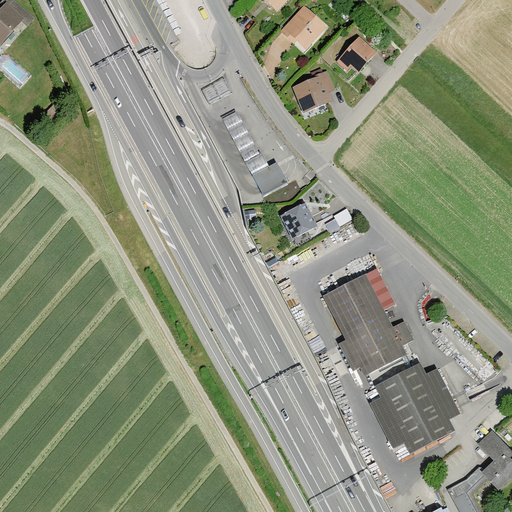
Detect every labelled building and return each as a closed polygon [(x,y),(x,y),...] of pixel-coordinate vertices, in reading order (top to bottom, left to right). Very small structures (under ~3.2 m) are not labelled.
[(259,0),(275,15),(288,0),(259,0)] [(4,5),(0,9),(0,46),(22,21),(4,5)] [(326,28),(304,8),(282,32),(303,52),(326,28)] [(356,39),(335,62),(354,79),(375,55),(356,39)] [(293,90),(302,115),(329,105),(319,80),(293,90)] [(222,119),(263,197),(287,182),(277,162),(269,166),(262,154),(259,155),(236,112),(222,119)] [(278,217),(289,240),(315,227),(304,204),(278,217)] [(336,343),(350,372),(357,368),(361,377),(402,356),(398,348),(415,340),(404,319),(391,326),(383,311),(394,305),(375,269),(320,298),(342,340),(336,343)] [(368,403),(389,448),(401,442),(407,454),(453,431),(447,418),(458,413),(436,368),(424,373),(419,363),(372,386),(378,398),(368,403)] [(459,483),(447,490),(458,506),(460,511),(481,511),(475,495),(486,483),(497,493),(511,476),(511,455),(492,430),(478,443),(490,460),(471,476),(459,483)]
